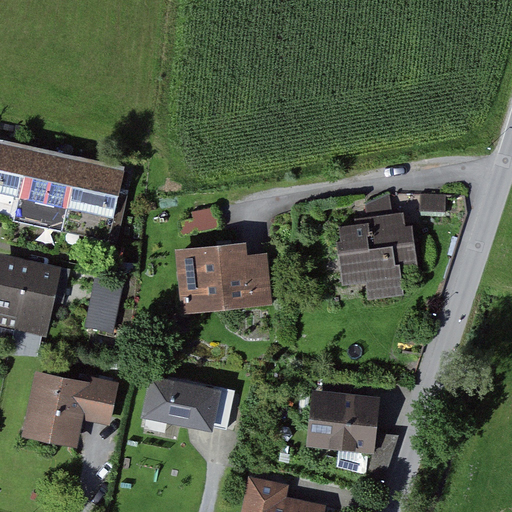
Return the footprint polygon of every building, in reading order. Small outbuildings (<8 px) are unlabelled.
[(0,210),(23,216),(38,149),(0,140),(0,210)] [(23,216),(69,226),(84,159),(38,149),(23,216)] [(130,169),(84,159),(69,226),(120,237),(130,192),(125,191),(130,169)] [(371,202),(373,218),(366,218),(367,223),(351,225),(353,240),(349,241),(353,280),(375,278),(377,295),(409,291),(406,265),(425,263),(421,227),(413,228),(411,214),(398,215),(396,200),(395,191),(371,202)] [(451,194),(429,193),(429,208),(450,209),(451,194)] [(225,226),(221,205),(186,212),(190,233),(225,226)] [(254,242),(186,249),(193,308),(279,299),(274,253),(266,254),(255,255),(254,242)] [(0,320),(52,332),(65,268),(8,256),(0,293),(0,320)] [(129,279),(105,273),(94,325),(118,330),(129,279)] [(93,382),(47,373),(34,433),(82,443),(88,415),(106,418),(115,420),(123,383),(94,377),(93,382)] [(238,389),(175,377),(174,382),(224,391),(218,424),(226,426),(230,426),(238,389)] [(174,382),(156,379),(149,417),(217,430),(218,424),(224,391),(174,382)] [(386,398),(324,392),(319,441),(381,447),(386,398)] [(329,511),(331,507),(290,499),(292,492),(293,485),(259,479),(252,511),(329,511)]
